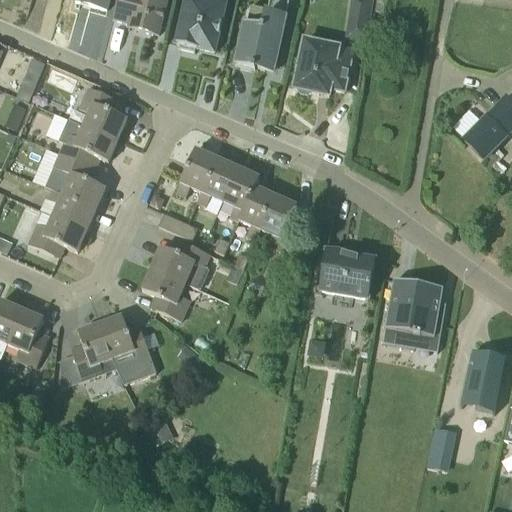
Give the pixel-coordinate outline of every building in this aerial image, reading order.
[(106,13),(109,0),(77,0),(76,5),(106,13)] [(118,0),(113,23),(130,27),(128,31),(158,38),(168,0),(118,0)] [(188,0),(177,48),(180,49),(179,52),(195,56),(196,52),(214,57),(227,0),(188,0)] [(366,45),(373,1),(367,0),(351,0),(345,41),(366,45)] [(385,16),(387,0),(376,0),(374,14),(385,16)] [(235,70),(256,74),(256,72),(274,76),(287,16),(268,12),(251,9),(247,26),(245,26),(235,70)] [(303,41),(297,63),(295,71),(297,75),(294,92),(298,93),(300,97),(307,98),(311,96),(329,100),(330,93),(344,95),(350,64),(339,62),(342,49),(303,41)] [(32,64),(24,84),(37,90),(45,73),(46,69),(32,64)] [(90,115),(83,130),(117,145),(127,123),(107,114),(112,103),(119,107),(119,106),(88,92),(80,111),(90,115)] [(495,112),(464,144),(484,164),(486,162),(501,177),(506,171),(499,163),(504,157),(497,150),(511,135),(511,107),(508,103),(497,114),(495,112)] [(108,166),(117,145),(83,130),(79,139),(70,135),(60,159),(83,169),(88,157),(108,166)] [(13,147),(16,139),(8,136),(5,144),(13,147)] [(201,197),(217,163),(195,153),(176,197),(185,201),(189,192),(201,197)] [(83,169),(60,159),(51,177),(69,185),(63,199),(96,214),(106,192),(78,180),(83,169)] [(222,207),(238,172),(217,163),(201,197),(197,206),(208,211),(212,202),(222,207)] [(240,225),(255,191),(259,181),(238,172),(222,207),(235,212),(231,221),(240,225)] [(256,245),(261,234),(276,200),(255,191),(240,225),(252,231),(247,241),(256,245)] [(63,199),(53,195),(50,202),(60,206),(54,220),(87,235),(96,214),(63,199)] [(303,228),(291,222),(297,210),(276,200),(261,234),(274,240),(270,251),(290,260),(303,228)] [(182,240),(187,228),(164,217),(159,230),(182,240)] [(49,231),(38,226),(28,248),(59,262),(60,261),(53,258),(57,247),(78,256),(87,235),(54,220),(49,231)] [(192,245),(198,232),(187,228),(182,240),(192,245)] [(221,242),(216,254),(226,259),(232,246),(221,242)] [(151,274),(185,288),(190,276),(201,281),(210,261),(186,251),(182,260),(161,251),(151,274)] [(319,294),(369,303),(375,263),(326,255),(319,294)] [(250,261),(240,257),(235,269),(245,273),(250,261)] [(142,294),(162,303),(157,314),(182,325),(191,306),(179,301),(185,288),(151,274),(142,294)] [(415,352),(417,339),(421,339),(440,342),(444,319),(439,318),(443,292),(394,283),(383,346),(415,352)] [(1,304),(0,305),(0,342),(8,346),(22,314),(1,304)] [(35,343),(38,336),(44,323),(22,314),(8,346),(21,352),(16,364),(36,373),(47,348),(35,343)] [(100,328),(112,362),(126,357),(130,369),(151,361),(141,336),(130,340),(122,320),(100,328)] [(99,367),(112,362),(100,328),(78,336),(85,356),(73,361),(83,385),(104,377),(99,367)] [(185,366),(193,355),(186,349),(177,360),(185,366)] [(506,369),(477,362),(463,431),(490,439),(506,369)] [(29,402),(33,403),(32,406),(40,410),(39,411),(50,416),(51,407),(44,405),(48,393),(33,389),(29,402)] [(167,428),(149,436),(155,450),(173,442),(167,428)] [(431,446),(425,471),(447,476),(452,450),(431,446)]
